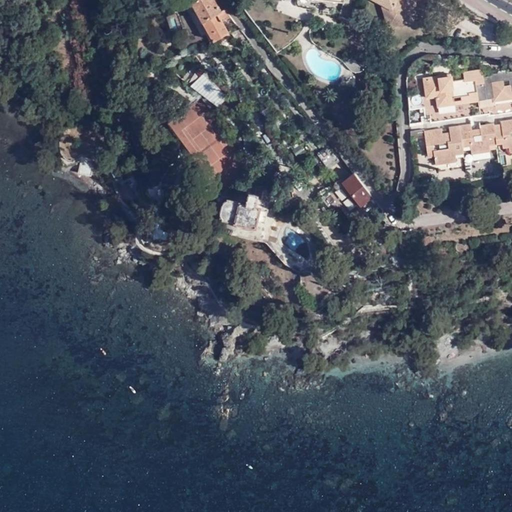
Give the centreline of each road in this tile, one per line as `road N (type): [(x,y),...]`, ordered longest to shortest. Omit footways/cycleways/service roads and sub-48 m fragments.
road 1 (residential): [(225,0),(386,200),(401,193),(406,172),(400,77),(409,60),(426,49),(511,51)]
road 2 (unknown): [(392,199),(416,218),(511,207)]
